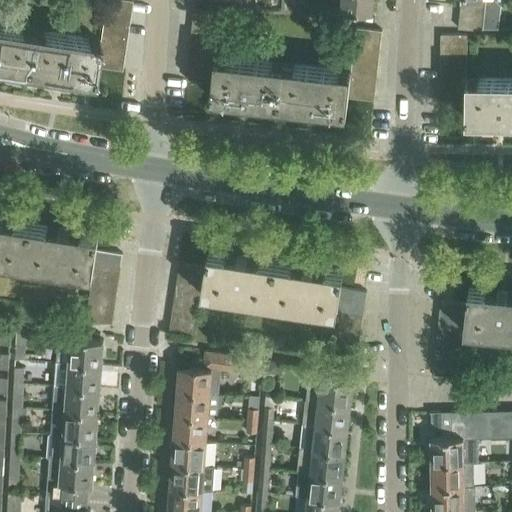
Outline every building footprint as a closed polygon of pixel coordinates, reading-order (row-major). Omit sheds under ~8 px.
[(130,12),(132,0),(131,0),(106,0),(105,8),(130,12)] [(372,13),(373,0),(342,0),(341,10),(372,13)] [(462,0),(462,4),(485,6),(483,27),(484,27),(500,26),(502,3),(499,0),(462,0)] [(485,6),(462,4),(459,27),(483,29),(484,27),(483,27),(485,6)] [(129,23),(130,12),(105,8),(103,19),(129,23)] [(220,23),(221,11),(194,8),(193,20),(220,23)] [(127,35),(129,23),(103,19),(101,31),(127,35)] [(218,34),(220,23),(193,20),(192,31),(218,34)] [(0,66),(26,70),(32,28),(0,23),(0,66)] [(381,41),(382,30),(357,27),(356,39),(381,41)] [(97,54),(99,43),(100,39),(32,28),(26,70),(93,81),(96,66),(97,54)] [(125,46),(127,35),(101,31),(100,39),(99,43),(125,46)] [(217,46),(218,34),(192,31),(191,43),(217,46)] [(468,45),(468,33),(441,33),(441,45),(468,45)] [(380,53),(381,41),(356,39),(354,50),(380,53)] [(124,58),(125,46),(99,43),(97,54),(124,58)] [(216,54),(217,46),(191,43),(189,55),(215,57),(216,54)] [(468,57),(468,45),(441,45),(441,56),(468,57)] [(378,64),(380,53),(354,50),(353,62),(378,64)] [(122,70),(124,58),(97,54),(96,66),(122,70)] [(283,62),(216,54),(215,57),(214,69),(213,81),(211,96),(279,104),(283,62)] [(214,69),(215,57),(189,55),(188,66),(214,69)] [(467,68),(468,57),(441,56),(440,68),(467,68)] [(346,111),(348,96),(349,84),(351,73),(351,69),(283,62),(279,104),(346,111)] [(377,76),(378,64),(353,62),(352,70),(351,69),(351,73),(377,76)] [(213,81),(214,69),(188,66),(187,78),(213,81)] [(467,77),(467,68),(440,68),(440,80),(467,80),(467,77)] [(376,87),(377,76),(351,73),(349,84),(376,87)] [(511,119),(511,77),(467,77),(467,80),(467,92),(466,103),(466,119),(511,119)] [(467,92),(467,80),(440,80),(440,91),(467,92)] [(374,99),(376,87),(349,84),(348,96),(374,99)] [(466,103),(467,92),(440,91),(440,103),(466,103)] [(0,260),(26,264),(32,223),(0,218),(0,260)] [(94,274),(94,271),(96,260),(98,248),(100,233),(32,223),(26,264),(93,274),(94,274)] [(122,264),(124,252),(98,248),(96,260),(122,264)] [(270,300),(276,260),(208,250),(206,265),(204,276),(202,288),(202,290),(270,300)] [(120,275),(122,264),(96,260),(94,271),(120,275)] [(337,310),(339,298),(341,285),(343,270),(276,260),(270,300),(337,310)] [(204,276),(206,265),(179,261),(178,272),(204,276)] [(118,287),(120,275),(94,271),(94,274),(93,274),(92,283),(118,287)] [(202,288),(204,276),(178,272),(177,284),(202,288)] [(117,298),(118,287),(92,283),(90,295),(117,298)] [(200,299),(202,289),(202,290),(202,288),(177,284),(175,295),(200,299)] [(365,302),(367,290),(341,285),(339,298),(365,302)] [(511,331),(511,290),(468,286),(467,301),(466,313),(464,325),(464,326),(511,331)] [(115,310),(117,298),(90,295),(88,306),(115,310)] [(199,310),(200,299),(175,295),(174,307),(199,310)] [(363,314),(365,302),(339,298),(337,310),(338,310),(363,314)] [(466,313),(467,301),(441,298),(439,310),(466,313)] [(113,322),(115,310),(88,306),(86,318),(113,322)] [(197,322),(199,310),(174,307),(173,318),(197,322)] [(361,327),(363,314),(338,310),(336,323),(361,327)] [(464,325),(466,313),(439,310),(438,322),(464,325)] [(195,333),(197,322),(173,318),(171,330),(195,333)] [(463,336),(464,326),(464,325),(438,322),(437,334),(463,336)] [(360,339),(361,327),(336,323),(334,335),(360,339)] [(11,343),(12,327),(1,326),(1,342),(11,343)] [(102,363),(104,338),(72,336),(73,327),(60,326),(57,359),(70,360),(102,363)] [(462,348),(463,336),(437,334),(436,345),(462,348)] [(358,351),(360,339),(334,335),(332,347),(358,351)] [(27,341),(17,341),(16,356),(26,356),(27,341)] [(461,360),(462,348),(436,345),(435,357),(461,360)] [(221,367),(261,372),(263,357),(206,348),(205,366),(180,364),(178,389),(219,392),(221,367)] [(0,366),(10,367),(10,352),(0,351),(0,360),(0,366)] [(337,361),(338,354),(331,353),(330,361),(337,361)] [(459,372),(461,360),(435,357),(433,369),(459,372)] [(100,387),(102,363),(70,360),(57,359),(55,383),(100,387)] [(351,403),(354,378),(341,377),(342,367),(311,363),(306,398),(351,403)] [(25,381),(26,365),(15,365),(15,380),(25,381)] [(0,390),(8,391),(9,376),(0,375),(0,390)] [(24,405),(25,381),(15,380),(13,404),(24,405)] [(99,411),(100,387),(55,383),(53,407),(66,408),(99,411)] [(217,416),(219,392),(178,389),(176,413),(208,416),(217,416)] [(259,419),(260,395),(250,395),(248,419),(259,419)] [(348,427),(351,403),(306,398),(303,422),(348,427)] [(0,424),(7,424),(8,400),(0,399),(0,424)] [(23,429),(23,415),(28,415),(28,405),(24,405),(13,404),(12,429),(23,429)] [(266,405),(265,418),(274,419),(275,406),(266,405)] [(53,407),(51,431),(64,432),(64,433),(97,436),(99,411),(66,408),(53,407)] [(477,436),(477,409),(465,410),(465,436),(477,436)] [(489,435),(489,409),(477,409),(477,436),(479,436),(489,435)] [(501,435),(501,409),(489,409),(489,435),(501,435)] [(511,434),(511,415),(511,409),(501,409),(501,435),(511,434)] [(479,460),(479,436),(477,436),(465,436),(464,436),(465,435),(453,435),(452,410),(430,410),(430,412),(432,412),(432,436),(431,436),(431,461),(474,460),(479,460)] [(465,436),(465,410),(452,410),(453,435),(465,435),(464,436),(465,436)] [(207,440),(208,416),(176,413),(174,437),(207,440)] [(272,443),(274,419),(265,418),(263,442),(272,443)] [(258,430),(259,419),(248,419),(247,429),(258,430)] [(346,451),(348,427),(303,422),(300,446),(346,451)] [(21,453),(23,429),(12,429),(11,453),(21,453)] [(95,459),(97,436),(64,433),(64,432),(50,431),(48,455),(50,455),(50,457),(95,459)] [(205,463),(207,440),(174,437),(173,462),(205,464),(205,463)] [(271,467),(272,443),(263,442),(261,466),(271,467)] [(343,474),(346,451),(300,446),(297,469),(311,471),(343,474)] [(20,481),(21,453),(11,453),(10,481),(20,481)] [(255,468),(256,455),(245,454),(244,467),(255,468)] [(93,484),(95,459),(50,457),(48,493),(88,495),(89,483),(93,484)] [(474,484),(474,460),(431,461),(432,485),(474,484)] [(214,488),(215,465),(215,464),(205,463),(205,464),(173,462),(171,486),(203,488),(203,487),(214,488)] [(269,491),(271,467),(261,466),(259,490),(269,491)] [(254,478),(255,468),(244,467),(243,478),(254,478)] [(301,470),(299,494),(308,495),(340,499),(343,474),(311,471),(301,470)] [(474,484),(432,485),(432,509),(477,508),(477,484),(474,484)] [(195,511),(201,511),(203,488),(171,486),(169,510),(195,511)] [(267,511),(269,491),(259,490),(257,511),(267,511)] [(91,511),(91,508),(87,508),(88,495),(48,493),(46,511),(91,511)] [(338,511),(340,499),(308,495),(306,511),(338,511)] [(251,511),(252,503),(242,502),(240,511),(251,511)]
